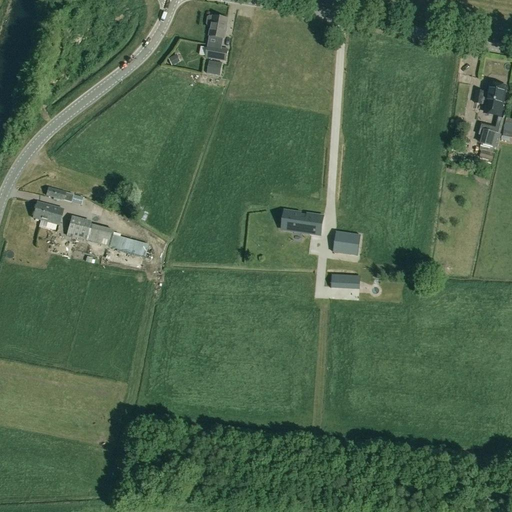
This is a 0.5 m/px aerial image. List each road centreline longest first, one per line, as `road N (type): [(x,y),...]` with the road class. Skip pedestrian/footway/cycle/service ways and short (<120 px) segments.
road 1 (track): [(325,300),(317,439),(511,460)]
road 2 (tertiary): [(0,204),(17,167),(53,125),(140,58),(172,0)]
road 3 (unclassified): [(511,50),(247,0)]
road 4 (track): [(154,270),(109,500)]
road 5 (track): [(317,439),(125,419)]
